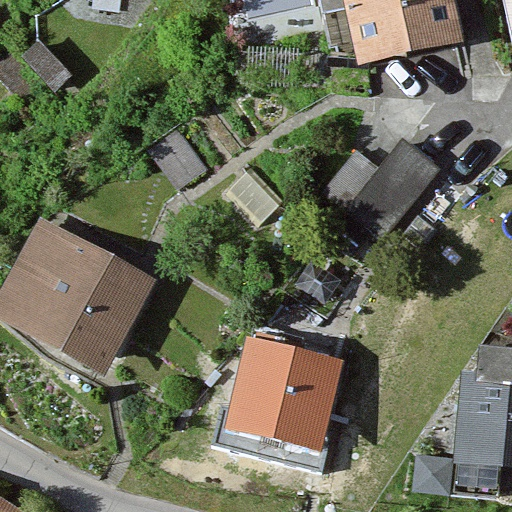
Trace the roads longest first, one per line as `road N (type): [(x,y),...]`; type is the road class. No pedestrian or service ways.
road 1 (residential): [(376,103),(511,103)]
road 2 (residential): [(0,455),(119,511)]
